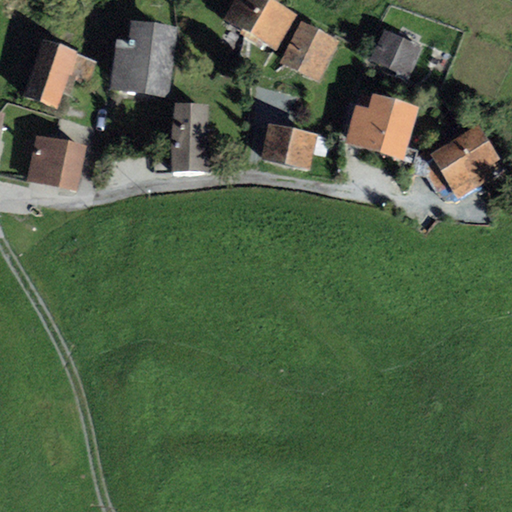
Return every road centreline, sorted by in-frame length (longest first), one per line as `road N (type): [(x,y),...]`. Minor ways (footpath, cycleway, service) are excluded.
road 1 (residential): [(0,193),(61,205),(256,179),(441,209)]
road 2 (track): [(0,244),(81,396),(105,511)]
